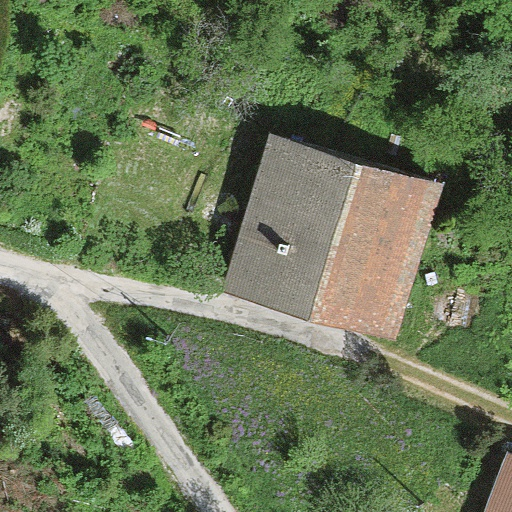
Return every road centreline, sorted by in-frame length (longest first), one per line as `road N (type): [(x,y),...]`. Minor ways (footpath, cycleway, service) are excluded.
road 1 (track): [(87,310),(116,288),(511,408)]
road 2 (residential): [(254,511),(167,393),(87,310),(0,273)]
